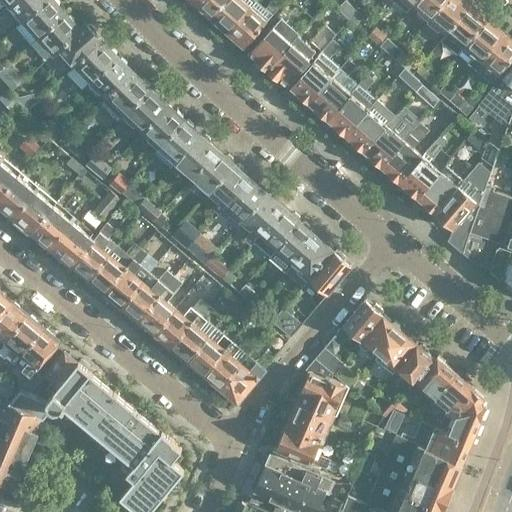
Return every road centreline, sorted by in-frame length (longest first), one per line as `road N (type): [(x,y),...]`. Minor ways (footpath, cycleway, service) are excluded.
road 1 (residential): [(390,242),(122,0)]
road 2 (residential): [(230,443),(0,259)]
road 3 (residential): [(230,443),(390,242)]
road 4 (residential): [(511,346),(390,242)]
